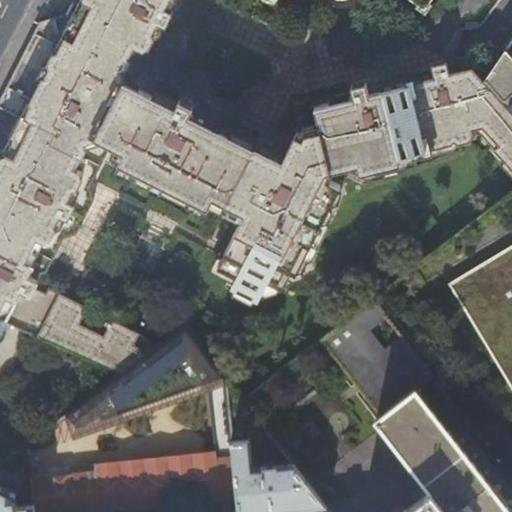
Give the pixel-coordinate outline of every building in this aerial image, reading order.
[(152,49),(173,6),(165,2),(165,0),(78,0),(74,8),(69,10),(64,19),(134,54),(140,42),(152,49)] [(74,8),(78,0),(73,0),(69,10),(74,8)] [(0,147),(13,120),(64,19),(69,10),(42,18),(41,18),(19,61),(0,99),(0,147)] [(113,141),(142,84),(134,81),(123,75),(129,64),(134,54),(64,19),(13,120),(83,154),(94,134),(112,143),(113,141)] [(511,58),(507,52),(486,83),(511,111),(511,58)] [(511,111),(486,83),(473,68),(449,72),(447,63),(442,61),(431,62),(432,67),(422,68),(424,76),(410,79),(421,143),(457,137),(477,134),(478,133),(477,127),(488,125),(505,144),(501,148),(511,160),(511,111)] [(134,81),(129,64),(123,75),(134,81)] [(424,76),(422,68),(378,75),(380,84),(410,79),(424,76)] [(421,143),(410,79),(380,84),(378,75),(367,77),(367,74),(352,77),(354,90),(315,96),(317,115),(321,137),(335,135),(339,157),(338,158),(362,154),(363,162),(365,161),(384,158),(403,155),(402,147),(421,143)] [(226,195),(254,140),(190,109),(193,102),(180,96),(177,102),(142,84),(113,141),(125,147),(120,157),(121,158),(137,166),(139,167),(155,174),(191,192),(209,201),(215,190),(226,195)] [(342,176),(343,175),(332,170),(338,158),(339,157),(335,135),(321,137),(317,115),(297,119),(281,151),(255,138),(254,140),(226,195),(247,205),(220,258),(239,268),(234,278),(261,292),(271,272),(286,280),(296,262),(299,264),(300,263),(309,244),(325,211),(333,194),(334,192),(342,176)] [(76,201),(63,195),(83,154),(13,120),(0,147),(0,221),(39,240),(56,208),(69,215),(76,201)] [(505,144),(488,125),(477,127),(478,133),(486,133),(501,148),(505,144)] [(49,274),(65,239),(77,234),(94,199),(92,184),(112,143),(94,134),(83,154),(63,195),(76,201),(69,215),(56,208),(39,240),(35,249),(31,248),(26,257),(30,259),(24,271),(38,278),(38,279),(40,280),(42,275),(49,274)] [(137,166),(121,158),(122,164),(131,168),(137,166)] [(155,174),(139,167),(140,172),(149,177),(155,174)] [(340,192),(345,182),(342,176),(334,192),(340,192)] [(209,201),(191,192),(193,198),(202,202),(209,201)] [(332,209),(336,200),(333,194),(325,211),(332,209)] [(38,278),(24,271),(30,259),(26,257),(31,248),(35,249),(39,240),(0,221),(0,317),(6,320),(15,324),(38,279),(38,278)] [(307,261),(312,251),(309,244),(300,263),(307,261)] [(511,253),(457,287),(511,378),(511,253)] [(105,337),(82,326),(85,320),(49,303),(55,291),(50,290),(48,295),(36,289),(40,280),(38,279),(15,324),(122,373),(157,346),(153,340),(114,320),(105,337)] [(90,309),(55,291),(49,303),(85,320),(90,309)] [(433,490),(449,511),(511,511),(511,489),(463,422),(467,419),(451,398),(434,410),(417,388),(433,375),(404,337),(388,350),(371,329),(388,316),(375,301),(323,340),(382,416),(377,419),(433,490)] [(115,378),(220,369),(185,325),(157,346),(122,373),(115,378)] [(218,379),(223,434),(232,433),(226,379),(218,379)] [(35,438),(27,444),(27,452),(39,445),(35,438)] [(234,458),(239,507),(239,511),(249,511),(325,506),(326,504),(293,462),(252,466),(250,438),(232,440),(234,458)] [(29,467),(27,452),(27,444),(27,442),(5,458),(29,467)] [(30,478),(32,502),(33,511),(74,511),(221,498),(222,509),(239,507),(234,458),(30,478)] [(0,511),(33,511),(32,502),(17,503),(14,497),(16,493),(0,485),(0,511)] [(449,511),(433,490),(408,509),(407,508),(401,511),(449,511)]
